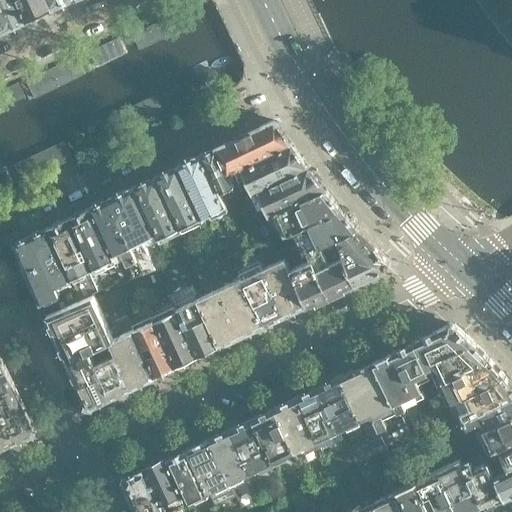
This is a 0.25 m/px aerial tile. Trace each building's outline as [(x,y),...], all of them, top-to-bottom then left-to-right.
[(28,19),(18,0),(0,0),(0,17),(6,30),(7,29),(13,26),(20,23),(26,20),(28,19)] [(52,8),(48,0),(18,0),(28,19),(52,8)] [(511,0),(475,0),(477,3),(481,8),(485,14),(489,19),(493,24),(497,29),(501,35),(505,40),(509,45),(511,48),(511,0)] [(132,35),(139,51),(176,34),(183,22),(169,18),(132,35)] [(136,51),(129,35),(83,55),(90,71),(136,51)] [(24,79),(34,100),(86,75),(77,54),(24,79)] [(208,69),(163,93),(172,109),(217,86),(218,84),(218,83),(219,81),(219,79),(219,78),(218,76),(218,74),(217,73),(216,72),(214,71),(213,70),(211,69),(210,69),(208,69)] [(0,89),(0,109),(26,97),(19,81),(0,89)] [(168,116),(160,100),(104,127),(112,142),(168,116)] [(241,165),(291,142),(285,133),(277,120),(273,119),(252,129),(236,136),(236,137),(216,146),(227,172),(229,171),(241,165)] [(259,190),(308,166),(291,142),(241,165),(254,193),(259,190)] [(235,184),(229,171),(227,172),(216,146),(202,153),(226,203),(240,197),(234,184),(235,184)] [(20,169),(19,171),(19,172),(19,175),(20,177),(21,179),(23,181),(24,181),(26,182),(28,181),(62,166),(64,165),(65,164),(66,162),(67,160),(68,159),(69,158),(69,156),(70,154),(66,152),(63,151),(61,151),(59,151),(58,151),(56,152),(21,168),(20,169)] [(226,203),(202,153),(193,157),(186,160),(186,161),(177,165),(203,216),(227,204),(226,203)] [(203,216),(177,165),(156,175),(180,226),(203,216)] [(279,211),(326,189),(308,166),(259,190),(271,217),(279,211)] [(0,173),(0,194),(17,187),(9,169),(0,173)] [(180,226),(156,175),(134,186),(156,232),(159,237),(180,226)] [(156,232),(134,186),(125,190),(125,189),(117,193),(118,193),(109,197),(144,271),(155,267),(146,247),(142,246),(139,241),(156,232)] [(296,231),(342,208),(326,189),(279,211),(271,217),(277,229),(285,226),(289,234),(296,231)] [(144,271),(109,197),(90,206),(114,253),(121,249),(134,275),(144,271)] [(114,253),(90,206),(69,216),(93,268),(104,263),(107,268),(118,263),(114,253)] [(306,252),(358,227),(342,208),(296,231),(306,252)] [(93,268),(69,216),(47,227),(63,261),(80,298),(95,291),(102,288),(93,268)] [(59,293),(44,261),(49,259),(52,266),(63,261),(47,227),(15,241),(16,243),(22,256),(21,256),(34,285),(41,301),(59,293)] [(386,266),(387,258),(358,227),(306,252),(288,261),(307,303),(315,299),(316,303),(346,289),(344,286),(386,266)] [(307,303),(288,261),(287,257),(263,268),(284,314),(307,303)] [(80,298),(63,261),(52,266),(49,259),(44,261),(59,293),(41,301),(47,314),(80,298)] [(284,314),(263,268),(243,278),(263,323),(284,314)] [(263,323),(243,278),(221,288),(242,333),(263,323)] [(242,333),(221,288),(199,299),(219,344),(242,333)] [(106,315),(95,291),(80,298),(47,314),(57,337),(106,315)] [(219,344),(199,299),(198,294),(175,305),(198,354),(219,344)] [(198,354),(175,305),(153,315),(176,364),(198,354)] [(157,373),(135,328),(134,324),(129,313),(114,321),(116,326),(112,328),(116,337),(111,340),(115,350),(133,385),(157,373)] [(116,337),(112,328),(106,315),(57,337),(68,359),(90,350),(111,340),(116,337)] [(176,364),(153,315),(134,324),(135,328),(157,373),(176,364)] [(426,368),(436,364),(435,359),(473,340),(456,324),(450,323),(374,359),(398,412),(405,409),(406,412),(420,405),(414,392),(430,385),(426,368)] [(443,378),(489,357),(473,340),(435,359),(436,364),(443,378)] [(111,395),(95,360),(90,350),(68,359),(78,382),(78,383),(87,402),(88,402),(92,403),(93,404),(111,395)] [(133,385),(115,350),(95,360),(111,395),(133,385)] [(453,398),(461,394),(505,375),(505,374),(490,357),(489,357),(443,378),(453,398)] [(398,412),(374,359),(351,369),(379,431),(387,428),(384,423),(400,415),(398,412)] [(0,389),(13,383),(3,360),(0,361),(0,389)] [(387,447),(379,431),(351,369),(340,374),(362,420),(370,438),(359,444),(365,457),(387,447)] [(362,420),(340,374),(319,384),(340,430),(362,420)] [(463,418),(511,395),(511,383),(505,375),(461,394),(467,408),(460,411),(463,418)] [(34,426),(13,383),(0,389),(0,411),(14,440),(31,432),(34,426)] [(340,430),(319,384),(297,395),(318,440),(340,430)] [(318,440),(297,395),(275,405),(297,450),(318,440)] [(483,427),(511,414),(511,395),(463,418),(467,427),(480,421),(483,427)] [(297,450),(275,405),(253,416),(274,461),(297,450)] [(0,446),(14,440),(0,411),(0,446)] [(497,447),(511,439),(511,414),(483,427),(489,439),(479,444),(483,453),(497,447)] [(274,461),(253,416),(231,426),(253,471),(274,461)] [(446,426),(443,419),(429,426),(432,432),(438,430),(446,426)] [(253,471),(231,426),(210,436),(231,481),(253,471)] [(443,441),(438,430),(432,432),(422,437),(427,448),(443,441)] [(231,481),(210,436),(188,447),(210,491),(231,481)] [(427,448),(422,437),(412,442),(414,446),(418,453),(427,448)] [(467,454),(460,439),(451,443),(458,458),(467,454)] [(507,469),(511,467),(511,439),(497,447),(507,469)] [(406,459),(418,453),(414,446),(391,457),(396,468),(407,462),(406,459)] [(210,491),(188,447),(167,457),(184,493),(188,501),(210,491)] [(396,468),(391,457),(389,452),(375,459),(375,463),(380,476),(396,468)] [(184,493),(167,457),(167,456),(144,467),(162,503),(184,493)] [(482,507),(460,462),(458,458),(437,468),(457,511),(473,511),(483,508),(482,507)] [(504,497),(494,476),(487,461),(473,467),(469,458),(460,462),(482,507),(504,497)] [(165,511),(162,503),(144,467),(138,470),(128,475),(127,475),(125,483),(131,494),(139,511),(165,511)] [(511,467),(507,469),(494,476),(504,497),(504,498),(506,497),(511,493),(511,467)] [(457,511),(437,468),(432,470),(432,475),(417,482),(430,511),(457,511)] [(430,511),(417,482),(402,489),(398,479),(391,482),(395,492),(404,511),(430,511)] [(404,511),(395,492),(387,496),(389,499),(375,505),(378,511),(404,511)]
